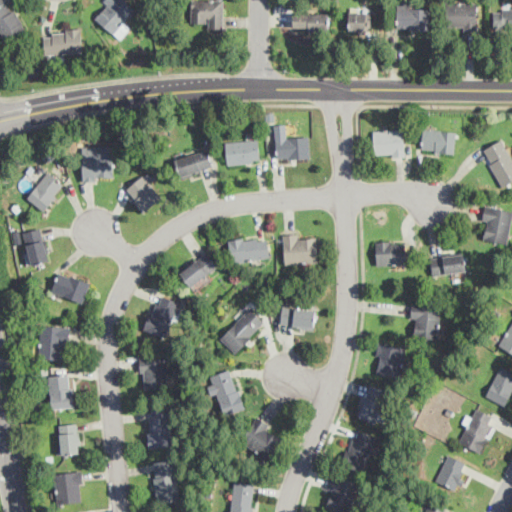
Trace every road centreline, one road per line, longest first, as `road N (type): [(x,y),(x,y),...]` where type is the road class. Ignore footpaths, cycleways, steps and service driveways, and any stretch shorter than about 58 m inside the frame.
road 1 (residential): [(511,87),(261,83),(94,98),(0,118)]
road 2 (residential): [(341,191),(199,213),(136,259),(112,317),(107,369),(121,511)]
road 3 (residential): [(339,85),(346,290),(339,359),(285,511)]
road 4 (secondary): [(19,511),(0,370)]
